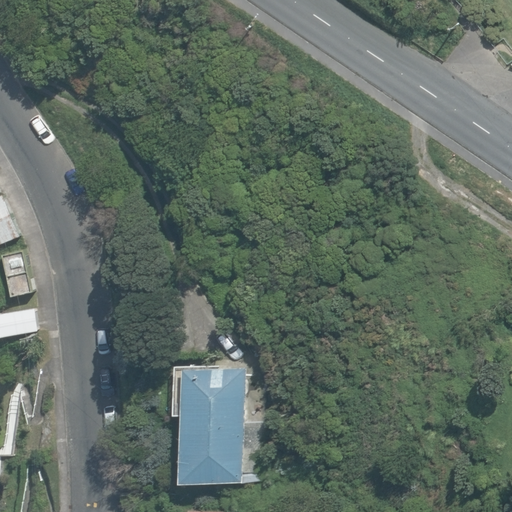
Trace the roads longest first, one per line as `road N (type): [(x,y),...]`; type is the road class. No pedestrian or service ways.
road 1 (residential): [(0,113),(72,249),(98,478),(93,511)]
road 2 (tertiary): [(511,144),(289,0)]
